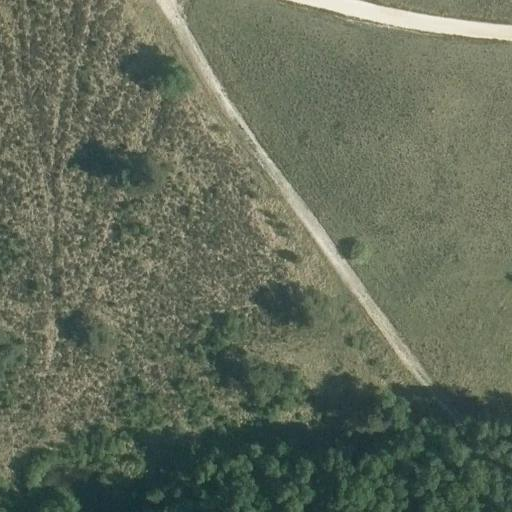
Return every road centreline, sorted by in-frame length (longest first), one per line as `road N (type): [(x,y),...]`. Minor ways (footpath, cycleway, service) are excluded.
road 1 (track): [(166,0),(264,160),(435,388),(511,469)]
road 2 (track): [(317,0),(441,26),(511,31)]
